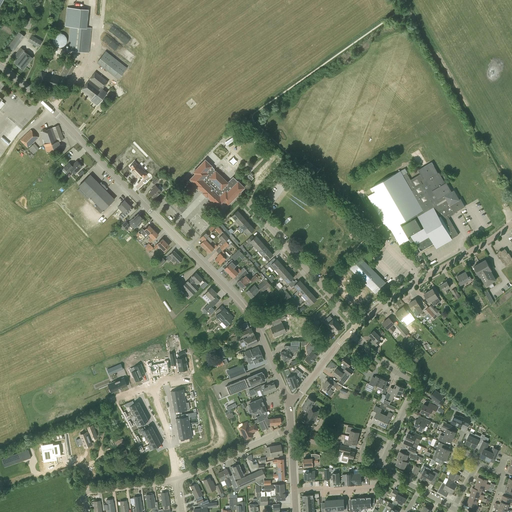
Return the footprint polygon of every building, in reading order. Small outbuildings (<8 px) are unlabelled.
[(87,10),(67,8),(65,26),(70,26),(67,51),(89,53),(91,28),(85,28),(87,10)] [(30,29),(33,19),(29,17),(28,20),(26,19),(24,27),(30,29)] [(14,51),(24,36),(19,32),(8,47),(14,51)] [(61,33),(60,33),(59,33),(58,34),(56,34),(55,35),(54,36),(53,37),(53,39),(53,40),(53,41),(53,42),(53,43),(54,44),(55,45),(56,46),(57,47),(58,47),(59,47),(60,47),(61,47),(63,47),(64,46),(65,45),(66,44),(66,42),(67,41),(67,40),(67,39),(66,38),(66,37),(65,36),(64,35),(63,34),(62,34),(61,33)] [(38,47),(42,41),(31,35),(28,41),(38,47)] [(23,70),(32,58),(23,51),(24,50),(21,48),(15,55),(18,57),(14,62),(23,70)] [(118,79),(127,68),(106,51),(97,62),(118,79)] [(68,79),(75,67),(67,62),(60,74),(68,79)] [(58,90),(61,77),(41,71),(37,84),(58,90)] [(97,105),(107,93),(102,89),(108,81),(96,72),(81,90),(91,98),(90,100),(97,105)] [(46,152),(60,146),(58,141),(63,139),(58,125),(41,132),(45,144),(44,144),(46,152)] [(27,147),(38,138),(31,130),(20,140),(27,147)] [(235,136),(225,142),(227,145),(237,139),(235,136)] [(33,154),(39,148),(35,143),(29,149),(33,154)] [(195,174),(189,179),(195,185),(201,191),(201,192),(202,193),(206,197),(207,198),(208,198),(214,204),(214,203),(220,209),(226,203),(227,205),(244,188),(233,177),(227,182),(215,171),(214,170),(214,169),(213,168),(205,160),(193,172),(195,174)] [(82,166),(76,161),(72,166),(69,163),(64,168),(68,172),(70,170),(74,174),(82,166)] [(134,162),(130,167),(133,170),(131,171),(134,174),(133,174),(138,179),(141,176),(144,178),(147,175),(144,172),(143,173),(140,170),(141,170),(137,167),(138,166),(134,162)] [(431,162),(418,170),(420,174),(410,180),(407,173),(403,176),(400,171),(373,187),(370,189),(372,192),(375,190),(375,191),(368,196),(388,230),(391,229),(392,232),(389,233),(393,241),(397,239),(400,244),(409,239),(411,243),(413,242),(414,241),(420,252),(423,251),(434,244),(436,248),(452,239),(452,238),(458,235),(448,218),(451,216),(454,212),(465,206),(460,199),(459,199),(454,190),(451,192),(446,182),(445,183),(439,172),(438,172),(434,166),(431,162)] [(99,183),(90,175),(78,186),(80,187),(77,190),(87,200),(90,197),(97,205),(95,208),(100,213),(114,199),(106,191),(106,190),(106,188),(106,187),(105,186),(105,185),(104,184),(102,184),(101,183),(100,183),(99,183)] [(154,198),(161,191),(155,185),(152,189),(153,189),(149,193),(154,198)] [(122,219),(127,214),(125,212),(131,206),(124,200),(118,207),(123,212),(119,216),(122,219)] [(236,221),(242,215),(237,211),(231,216),(236,221)] [(137,224),(142,219),(138,214),(133,219),(133,218),(128,223),(134,228),(138,225),(137,224)] [(240,226),(246,220),(242,215),(236,221),(240,226)] [(244,230),(250,225),(246,220),(240,226),(244,230)] [(126,229),(130,225),(126,221),(122,225),(126,229)] [(212,233),(215,230),(218,227),(215,223),(209,229),(212,233)] [(149,225),(144,230),(141,233),(143,236),(146,233),(148,235),(153,230),(149,225)] [(250,225),(244,230),(248,235),(254,229),(250,225)] [(153,230),(148,235),(150,237),(147,240),(150,242),(158,235),(153,230)] [(204,249),(209,244),(209,243),(212,241),(208,236),(209,235),(206,232),(201,236),(200,238),(202,241),(200,244),(204,249)] [(224,233),(219,237),(223,243),(224,243),(226,242),(225,242),(228,238),(224,233)] [(254,246),(260,241),(256,236),(252,239),(250,237),(246,240),(250,244),(251,243),(254,246)] [(224,243),(220,248),(223,250),(228,244),(232,243),(228,238),(225,242),(226,242),(224,243)] [(169,245),(162,239),(157,244),(154,247),(156,249),(159,246),(164,251),(164,250),(165,251),(167,248),(166,248),(169,245)] [(258,251),(264,245),(260,241),(254,246),(258,251)] [(209,244),(204,249),(209,253),(214,248),(215,249),(218,246),(215,244),(213,247),(209,244)] [(262,255),(268,250),(264,245),(258,251),(262,255)] [(508,253),(505,249),(496,254),(499,259),(500,258),(503,263),(504,262),(506,267),(511,263),(511,257),(509,253),(508,253)] [(182,259),(174,250),(166,258),(169,261),(172,257),(178,263),(182,259)] [(235,260),(239,256),(242,253),(238,250),(231,257),(235,260)] [(268,250),(262,255),(266,260),(273,255),(268,250)] [(225,253),(223,251),(220,253),(217,256),(217,257),(215,259),(219,264),(225,259),(226,260),(229,256),(225,252),(225,253)] [(161,266),(166,261),(162,257),(157,262),(161,266)] [(383,281),(360,257),(349,268),(373,291),(372,291),(373,292),(384,280),(383,281)] [(275,269),(281,264),(277,259),(270,265),(269,266),(273,271),(275,269)] [(227,266),(224,269),(226,271),(228,273),(233,268),(236,266),(237,265),(231,260),(227,264),(226,265),(227,266)] [(491,270),(486,260),(474,266),(480,277),(481,276),(482,279),(486,286),(496,280),(492,273),(490,274),(489,272),(491,270)] [(279,274),(285,268),(281,264),(275,269),(279,274)] [(233,268),(228,273),(233,278),(237,274),(239,276),(246,270),(243,267),(240,270),(239,268),(236,271),(233,268)] [(283,278),(289,273),(285,268),(279,274),(283,278)] [(469,276),(466,271),(457,276),(460,281),(458,282),(460,286),(472,279),(470,275),(469,276)] [(202,279),(196,272),(191,277),(181,287),(186,292),(184,294),(188,298),(190,296),(191,296),(199,288),(196,285),(197,284),(202,279)] [(289,273),(283,278),(287,283),(293,278),(289,273)] [(259,276),(256,274),(255,275),(250,280),(253,283),(258,278),(259,276)] [(238,283),(236,284),(240,288),(242,287),(247,283),(250,280),(245,275),(243,278),(242,277),(237,282),(238,283)] [(174,285),(180,282),(178,277),(173,280),(171,281),(174,285)] [(265,280),(264,279),(263,280),(264,281),(258,286),(263,292),(270,285),(265,279),(265,280)] [(298,290),(304,285),(299,280),(293,286),(298,290)] [(449,292),(447,289),(450,287),(447,281),(441,285),(444,291),(446,294),(449,292)] [(281,293),(284,290),(282,287),(280,288),(276,284),(274,286),(281,293)] [(259,291),(254,285),(251,288),(251,287),(246,292),(251,297),(259,291)] [(302,295),(308,290),(304,285),(298,290),(302,295)] [(211,300),(217,294),(211,288),(203,296),(207,299),(209,297),(211,300)] [(456,299),(460,297),(455,288),(451,290),(456,299)] [(438,303),(435,299),(438,297),(433,289),(424,294),(429,302),(431,301),(434,305),(438,303)] [(287,300),(289,298),(285,294),(287,292),(284,290),(281,293),(287,300)] [(306,300),(312,294),(308,290),(302,295),(306,300)] [(489,292),(488,293),(487,291),(488,291),(484,292),(491,304),(494,302),(493,301),(493,300),(492,300),(491,299),(492,298),(491,299),(490,297),(491,296),(490,297),(489,295),(490,294),(489,295),(488,293),(489,293),(489,292)] [(312,294),(306,300),(310,304),(316,299),(312,294)] [(416,299),(409,303),(413,310),(416,315),(422,311),(419,305),(416,299)] [(481,313),(474,301),(469,304),(475,316),(481,313)] [(213,307),(209,303),(204,308),(207,311),(212,306),(213,307)] [(428,307),(435,314),(439,311),(435,308),(431,305),(428,307)] [(215,309),(213,307),(212,306),(207,311),(208,312),(206,314),(208,315),(209,313),(210,314),(215,309)] [(410,313),(409,314),(403,307),(396,313),(401,319),(402,321),(404,319),(406,321),(413,317),(410,313)] [(435,315),(435,314),(428,307),(424,311),(422,314),(425,318),(428,315),(431,319),(432,317),(434,320),(437,317),(435,315)] [(224,328),(225,328),(227,325),(232,320),(231,319),(233,317),(224,308),(216,316),(221,322),(220,324),(224,328)] [(269,325),(286,318),(283,312),(267,320),(269,325)] [(329,315),(326,318),(330,322),(327,324),(330,328),(329,328),(332,331),(332,330),(335,334),(339,331),(338,330),(341,328),(336,323),(337,322),(334,318),(333,319),(329,315)] [(395,330),(391,326),(394,323),(389,318),(383,323),(387,329),(388,329),(391,333),(395,330)] [(319,320),(317,320),(311,321),(312,328),(320,328),(319,320)] [(284,328),(282,323),(271,328),(274,336),(288,330),(287,327),(284,328)] [(410,334),(414,330),(408,324),(404,328),(410,334)] [(405,336),(408,333),(403,327),(399,330),(405,336)] [(243,349),(247,347),(257,343),(251,329),(241,333),(243,337),(247,336),(249,335),(250,336),(243,339),(244,341),(240,342),(243,349)] [(378,344),(380,342),(378,340),(380,337),(374,330),(369,335),(378,344)] [(264,360),(258,346),(250,350),(244,352),(245,355),(244,356),(243,357),(244,360),(245,361),(247,360),(249,364),(254,362),(254,364),(264,360)] [(286,351),(280,353),(284,361),(286,360),(286,361),(290,360),(289,359),(292,358),(290,353),(292,353),(292,351),(294,350),(295,351),(298,350),(298,346),(293,346),(285,346),(284,346),(286,351)] [(313,361),(315,359),(314,358),(317,355),(314,353),(316,350),(312,347),(306,347),(306,349),(308,351),(306,353),(309,354),(305,359),(306,360),(305,361),(308,363),(309,362),(310,364),(313,361)] [(346,356),(344,359),(343,359),(341,361),(342,362),(341,362),(344,364),(342,367),(345,369),(344,371),(350,376),(354,371),(348,367),(351,364),(354,366),(357,363),(353,360),(353,361),(352,360),(351,359),(350,359),(346,356)] [(185,357),(176,359),(178,371),(187,369),(186,367),(188,367),(187,364),(186,364),(185,357)] [(217,367),(228,363),(226,358),(215,363),(217,367)] [(151,362),(147,363),(149,373),(152,373),(152,374),(159,373),(159,374),(157,360),(157,363),(152,365),(151,362)] [(159,374),(160,374),(159,373),(166,372),(166,369),(169,369),(168,360),(164,361),(164,362),(158,363),(157,360),(159,374)] [(134,368),(136,371),(133,372),(137,382),(143,379),(142,376),(145,375),(141,365),(134,368)] [(242,367),(228,372),(230,378),(244,372),(242,367)] [(342,372),(337,368),(333,373),(340,379),(343,377),(345,378),(347,375),(342,372)] [(300,377),(302,374),(296,369),(292,373),(293,375),(287,378),(290,388),(299,385),(297,378),(299,378),(299,377),(300,377)] [(265,380),(261,372),(245,379),(244,378),(226,386),(229,395),(265,380)] [(379,385),(382,378),(376,375),(375,377),(372,376),(369,384),(368,383),(366,386),(373,389),(374,386),(375,386),(375,384),(378,385),(379,385)] [(379,385),(378,385),(377,389),(382,391),(382,392),(385,393),(388,386),(385,385),(387,380),(382,378),(379,385)] [(126,387),(122,379),(113,383),(114,384),(110,386),(113,392),(126,387)] [(331,379),(329,381),(328,381),(327,380),(323,386),(328,391),(329,391),(332,393),(333,391),(330,388),(331,387),(334,389),(337,384),(331,379)] [(261,385),(254,389),(255,392),(259,390),(262,395),(264,394),(265,394),(276,389),(273,383),(265,386),(264,384),(261,386),(261,385)] [(400,397),(404,388),(396,384),(394,388),(390,387),(385,398),(392,401),(395,395),(400,397)] [(185,396),(184,389),(171,391),(172,398),(185,396)] [(445,401),(443,399),(444,397),(435,390),(431,396),(432,397),(430,400),(440,407),(445,401)] [(186,403),(185,396),(172,398),(174,405),(186,403)] [(313,427),(320,412),(311,407),(315,401),(308,397),(302,406),(307,410),(301,421),(313,427)] [(249,403),(250,405),(248,406),(249,409),(248,409),(249,413),(253,412),(253,413),(255,414),(259,412),(260,415),(262,414),(262,413),(266,411),(261,398),(255,401),(249,403)] [(139,401),(129,406),(132,411),(142,406),(139,401)] [(438,406),(429,402),(428,406),(423,404),(420,411),(429,415),(430,412),(435,414),(438,406)] [(185,410),(185,412),(188,412),(186,403),(174,405),(175,412),(185,410)] [(379,424),(383,414),(380,413),(382,409),(375,405),(372,412),(376,414),(372,421),(379,424)] [(132,411),(134,416),(144,411),(142,406),(132,411)] [(146,415),(144,411),(134,416),(137,420),(146,415)] [(383,414),(379,424),(385,427),(387,422),(389,423),(393,413),(389,412),(387,416),(383,414)] [(188,414),(185,415),(186,416),(176,418),(177,425),(190,423),(188,414)] [(139,425),(138,425),(139,427),(142,426),(141,424),(149,420),(146,415),(137,420),(139,425)] [(459,417),(455,415),(451,422),(460,427),(462,422),(469,425),(471,419),(464,416),(464,418),(460,416),(459,417)] [(430,421),(419,416),(418,419),(417,419),(417,420),(416,420),(415,420),(414,421),(414,422),(415,423),(414,425),(418,427),(417,430),(422,432),(425,425),(428,426),(430,421)] [(267,417),(264,419),(262,420),(266,430),(264,425),(267,424),(267,425),(270,425),(270,423),(273,422),(273,424),(281,424),(280,418),(268,419),(267,417)] [(247,423),(246,422),(242,424),(243,426),(239,428),(242,435),(243,434),(245,439),(253,435),(251,432),(257,430),(255,424),(251,425),(250,422),(247,423)] [(445,433),(453,437),(456,432),(452,430),(453,426),(444,422),(441,428),(446,431),(445,433)] [(191,430),(190,423),(177,425),(179,432),(191,430)] [(142,430),(145,435),(154,430),(152,425),(144,429),(143,428),(140,429),(141,431),(142,430)] [(349,436),(358,438),(359,432),(353,431),(354,428),(348,426),(346,432),(350,433),(349,436)] [(75,440),(70,442),(72,448),(77,446),(78,449),(85,447),(82,439),(90,437),(87,429),(82,430),(84,436),(81,437),(81,435),(74,437),(75,440)] [(145,435),(147,440),(157,435),(154,430),(145,435)] [(180,439),(192,437),(191,430),(179,432),(180,439)] [(470,446),(475,434),(472,433),(473,432),(468,430),(465,436),(468,437),(465,443),(470,446)] [(323,447),(326,437),(327,437),(310,432),(308,441),(309,441),(309,443),(323,447)] [(405,439),(418,445),(421,438),(423,436),(415,433),(414,436),(408,433),(405,439)] [(451,442),(453,437),(445,433),(444,436),(441,435),(438,440),(446,443),(447,440),(451,442)] [(475,434),(470,446),(475,448),(478,442),(480,444),(483,437),(484,438),(485,435),(482,433),(480,436),(475,434)] [(159,439),(157,435),(147,440),(149,444),(159,439)] [(356,444),(358,438),(349,436),(348,439),(345,439),(343,444),(350,445),(350,443),(356,444)] [(115,442),(117,446),(119,445),(120,446),(125,443),(122,438),(115,442)] [(162,444),(159,439),(149,444),(152,449),(162,444)] [(414,454),(418,445),(405,439),(403,445),(408,447),(407,451),(411,453),(414,454)] [(485,459),(488,451),(486,449),(489,443),(483,440),(479,449),(482,451),(480,457),(481,458),(483,459),(484,459),(485,459)] [(55,442),(49,444),(50,448),(40,450),(43,460),(53,457),(52,456),(58,454),(55,442)] [(439,452),(448,456),(450,450),(446,448),(447,446),(440,442),(438,447),(437,447),(436,450),(440,451),(439,452)] [(265,453),(265,454),(266,457),(271,456),(272,456),(275,456),(275,455),(282,454),(281,450),(281,444),(276,445),(269,447),(266,447),(266,452),(265,453)] [(346,463),(348,458),(353,459),(354,456),(355,452),(350,451),(351,449),(345,448),(345,447),(340,446),(339,451),(341,452),(339,461),(346,463)] [(488,451),(485,459),(490,461),(493,455),(496,457),(499,450),(493,448),(491,452),(488,451)] [(118,459),(124,456),(128,455),(126,450),(116,454),(118,459)] [(397,456),(397,457),(405,461),(407,456),(408,455),(405,453),(400,451),(397,456)] [(19,452),(1,458),(3,464),(10,462),(11,464),(16,463),(16,461),(18,460),(19,460),(20,459),(20,458),(20,457),(20,456),(19,452)] [(446,460),(448,456),(439,452),(438,454),(435,453),(432,459),(440,462),(441,459),(446,460)] [(313,466),(313,463),(318,463),(318,458),(323,458),(322,456),(315,454),(311,454),(311,458),(303,459),(304,465),(307,465),(308,466),(313,466)] [(399,458),(396,465),(404,468),(407,462),(405,461),(397,457),(397,458),(399,458)] [(276,467),(283,467),(283,459),(277,459),(273,460),(273,463),(275,463),(276,467)] [(244,475),(239,464),(236,465),(235,465),(235,466),(232,467),(235,472),(232,473),(234,479),(244,475)] [(417,474),(420,468),(415,465),(412,472),(417,474)] [(429,472),(431,469),(424,465),(421,471),(423,472),(420,478),(420,479),(420,480),(423,482),(424,481),(424,480),(425,480),(429,472)] [(283,467),(276,467),(276,474),(273,474),(273,478),(278,478),(278,479),(284,479),(283,467)] [(457,480),(460,475),(462,472),(452,467),(450,470),(451,470),(448,475),(457,480)] [(361,471),(354,472),(355,482),(361,481),(361,477),(367,477),(366,468),(361,469),(361,471)] [(241,488),(255,481),(263,477),(265,476),(262,469),(242,478),(237,481),(241,488)] [(233,484),(230,477),(227,470),(218,474),(221,481),(224,480),(225,482),(227,486),(233,484)] [(305,480),(311,479),(316,479),(315,470),(310,471),(310,472),(304,472),(305,480)] [(429,472),(425,480),(430,483),(433,477),(435,479),(438,473),(434,471),(432,474),(429,472)] [(333,473),(333,475),(331,475),(331,479),(333,478),(333,482),(333,483),(340,482),(339,482),(339,473),(339,472),(333,473)] [(354,472),(342,473),(342,478),(347,478),(348,482),(355,482),(354,472)] [(212,483),(209,477),(203,480),(208,492),(216,489),(213,482),(212,483)] [(476,483),(489,487),(490,485),(486,483),(487,480),(478,477),(476,483)] [(445,484),(454,489),(457,484),(448,479),(445,484)] [(197,483),(190,486),(192,490),(191,490),(192,491),(192,490),(193,492),(193,494),(198,504),(198,505),(200,505),(205,505),(203,501),(202,498),(200,499),(199,496),(201,495),(202,495),(197,484),(197,483)] [(488,489),(489,487),(476,483),(474,488),(482,491),(484,492),(485,488),(488,489)] [(270,485),(264,485),(264,491),(271,491),(271,498),(275,498),(275,500),(285,499),(285,493),(284,493),(284,484),(273,485),(270,485)] [(452,494),(454,489),(445,484),(443,489),(442,489),(440,491),(447,495),(448,492),(452,494)] [(474,488),(472,488),(470,493),(484,498),(484,495),(481,494),(482,491),(474,488)] [(406,498),(402,496),(403,494),(394,489),(390,495),(395,497),(393,501),(397,503),(397,502),(402,505),(402,504),(403,505),(406,499),(405,499),(406,498)] [(168,499),(167,492),(161,493),(163,511),(170,511),(170,509),(169,509),(169,505),(169,499),(168,499)] [(260,497),(260,492),(256,492),(257,500),(253,500),(253,504),(250,504),(250,511),(257,511),(257,504),(260,504),(260,497)] [(155,507),(154,502),(154,501),(153,494),(153,493),(152,493),(150,493),(149,494),(149,495),(146,495),(148,508),(152,507),(155,507)] [(483,500),(484,498),(470,493),(469,499),(478,502),(479,499),(483,500)] [(314,502),(313,494),(302,495),(303,502),(314,502)] [(509,504),(511,505),(511,502),(511,498),(503,495),(501,501),(509,504)] [(370,497),(364,498),(365,508),(373,508),(374,504),(374,503),(371,504),(370,497)] [(359,509),(358,498),(352,499),(352,505),(349,506),(349,511),(352,511),(353,511),(353,509),(359,509)] [(114,511),(114,506),(113,506),(112,499),(106,500),(107,504),(104,505),(105,510),(107,509),(107,511),(114,511)] [(141,506),(140,499),(134,499),(135,511),(136,511),(142,511),(142,506),(141,506)] [(343,499),(337,499),(338,510),(338,511),(347,511),(347,507),(344,507),(343,499)] [(477,506),(478,502),(469,499),(467,505),(471,506),(480,509),(481,507),(477,506)] [(326,509),(322,509),(322,511),(332,511),(332,510),(331,500),(325,500),(326,509)] [(244,511),(244,505),(245,505),(245,501),(239,502),(240,505),(236,505),(236,511),(244,511)] [(398,511),(399,511),(394,509),(396,506),(389,502),(386,508),(384,511),(398,511)]
